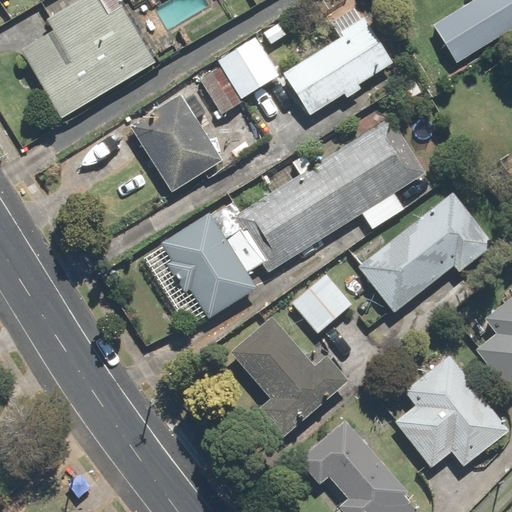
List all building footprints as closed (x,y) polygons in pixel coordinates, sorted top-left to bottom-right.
[(155,63),(115,0),(81,0),(46,20),(55,31),(21,52),(60,119),(155,63)] [(417,2),(415,0),(392,0),(399,12),(417,2)] [(511,0),(472,0),(474,3),(434,26),(456,64),(511,31),(511,0)] [(390,65),(361,20),(340,33),(343,37),(283,74),(309,116),(341,97),(344,102),(360,92),(356,86),(390,65)] [(277,76),(256,41),(218,64),(241,100),(277,76)] [(220,70),(202,81),(235,137),(253,126),(239,101),(220,70)] [(179,98),(132,127),(172,191),(222,160),(197,121),(208,115),(195,95),(182,103),(179,98)] [(424,175),(389,118),(230,216),(267,275),(361,217),(369,229),(401,210),(392,195),(424,175)] [(452,188),(353,266),(392,316),(453,268),(458,274),(496,244),(452,188)] [(256,291),(209,212),(155,243),(158,248),(140,258),(184,333),(256,291)] [(322,275),(291,303),(318,333),(349,306),(322,275)] [(494,337),(475,351),(509,396),(511,393),(511,294),(480,318),(494,337)] [(270,318),(229,353),(271,401),(254,416),(276,443),(347,382),(325,357),(313,368),(270,318)] [(506,430),(449,355),(399,392),(411,407),(392,421),(428,469),(452,452),(461,464),(506,430)] [(412,494),(344,419),(300,460),(320,482),(327,475),(350,500),(340,509),(342,511),(417,511),(407,500),(412,494)]
